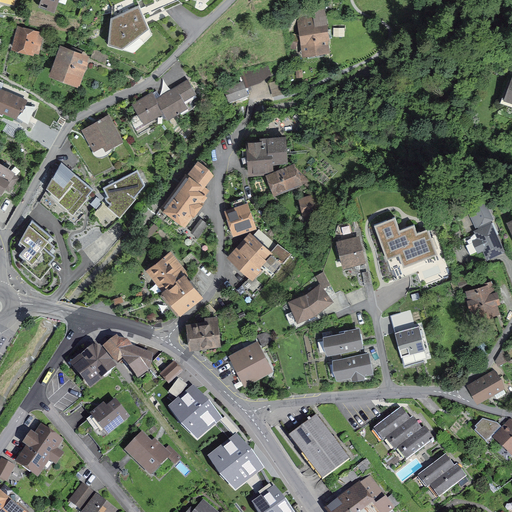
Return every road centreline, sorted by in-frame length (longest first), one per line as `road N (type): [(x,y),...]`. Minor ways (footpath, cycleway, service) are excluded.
road 1 (residential): [(248,415),(270,404),(401,391),(452,394),(511,414)]
road 2 (residential): [(248,415),(171,344),(88,316)]
road 3 (residential): [(33,395),(134,511)]
